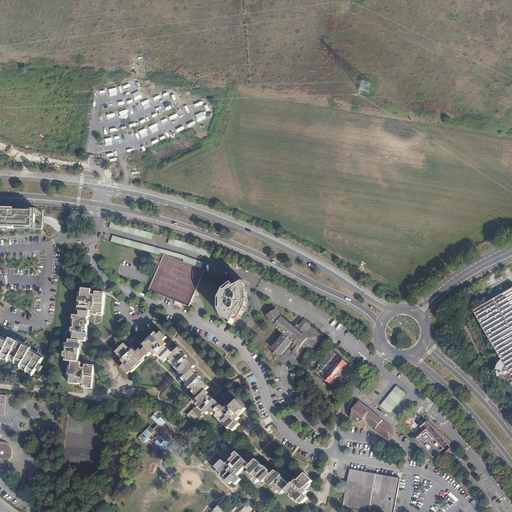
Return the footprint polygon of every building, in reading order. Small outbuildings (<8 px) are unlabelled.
[(3,209),(0,208),(0,226),(4,226),(17,227),(17,225),(27,225),(27,226),(34,226),(34,209),(15,208),(15,206),(3,206),(3,209)] [(111,222),(109,228),(152,240),(153,234),(111,222)] [(183,262),(201,268),(203,262),(185,256),(113,236),(111,242),(160,255),(160,253),(184,259),(183,262)] [(170,238),(168,244),(192,251),(209,257),(212,252),(193,244),(170,238)] [(189,307),(190,305),(196,289),(204,271),(200,269),(164,254),(154,278),(152,284),(149,290),(164,297),(176,301),(174,304),(181,307),(182,304),(183,304),(188,307),(189,307)] [(488,286),(484,279),(472,286),(474,288),(472,289),(474,294),(488,286)] [(242,280),(241,281),(244,290),(245,299),(244,307),(240,314),(239,316),(240,317),(241,317),(241,316),(242,313),(244,311),(245,309),(245,307),(245,306),(246,304),(247,299),(247,298),(246,295),(247,291),(246,288),(244,285),(242,280)] [(244,290),(241,281),(233,286),(222,293),(221,294),(220,296),(220,297),(219,299),(219,300),(219,301),(219,302),(219,307),(220,309),(220,310),(224,317),(231,323),(233,319),(236,314),(237,312),(240,314),(244,307),(245,299),(244,290)] [(222,293),(233,286),(230,282),(229,283),(227,285),(224,288),(221,290),(221,293),(219,296),(218,297),(218,303),(219,304),(218,307),(218,308),(221,313),(222,316),(222,318),(224,319),(227,321),(230,323),(231,323),(224,317),(220,310),(220,309),(219,307),(219,302),(219,301),(219,300),(219,299),(220,297),(220,296),(221,294),(222,293)] [(511,288),(473,311),(476,317),(477,317),(502,360),(501,360),(498,363),(497,364),(496,367),(496,370),(496,371),(496,375),(498,377),(500,380),(503,382),(507,383),(508,383),(510,383),(511,382),(511,288)] [(82,316),(75,315),(74,328),(77,329),(76,332),(74,332),(73,340),(86,341),(88,317),(89,317),(90,311),(94,312),(95,310),(99,311),(99,313),(103,314),(105,295),(96,294),(96,296),(92,295),(92,290),(84,289),(84,293),(82,293),(80,311),(82,312),(82,316)] [(304,330),(309,324),(303,319),(298,325),(295,323),(292,326),(282,318),(282,317),(276,309),(266,315),(272,324),(274,325),(275,326),(276,327),(283,333),(272,348),(278,353),(281,355),(292,340),(295,342),(292,346),(294,348),(292,351),(294,353),(297,356),(305,346),(310,350),(315,344),(310,340),(312,337),(304,330)] [(122,356),(124,358),(122,360),(121,361),(124,364),(121,368),(126,373),(129,370),(131,371),(144,359),(142,357),(146,354),(148,356),(152,353),(155,356),(156,355),(158,353),(160,355),(164,351),(167,348),(165,346),(167,344),(164,341),(167,337),(162,332),(159,335),(158,334),(144,347),(146,348),(143,351),(140,348),(139,349),(136,352),(133,349),(131,351),(124,343),(116,351),(119,354),(123,350),(126,352),(122,356)] [(4,352),(8,341),(1,338),(0,340),(0,356),(1,357),(4,352)] [(16,360),(24,345),(10,338),(8,341),(4,352),(6,353),(6,355),(8,357),(7,360),(8,361),(10,357),(16,360)] [(68,356),(67,361),(74,361),(78,362),(80,344),(72,343),(69,343),(68,347),(67,347),(66,356),(68,356)] [(23,363),(30,350),(31,349),(24,345),(16,360),(23,363)] [(187,374),(193,369),(195,366),(186,357),(187,356),(183,353),(183,354),(180,351),(181,350),(179,348),(173,353),(170,350),(162,358),(165,361),(169,357),(175,362),(174,363),(178,368),(180,366),(182,368),(183,368),(185,371),(184,371),(187,374)] [(37,354),(30,350),(23,363),(22,365),(28,369),(37,354)] [(333,386),(350,365),(331,350),(314,371),(333,386)] [(37,354),(28,369),(35,373),(44,358),(37,354)] [(81,362),(78,362),(74,361),(73,366),(71,366),(69,383),(79,384),(79,383),(83,384),(84,380),(88,380),(88,386),(92,387),(94,367),(85,366),(85,368),(81,367),(81,362)] [(196,371),(193,369),(187,374),(184,378),(189,383),(188,384),(192,389),(194,387),(196,389),(197,389),(199,391),(206,385),(200,378),(201,377),(198,374),(197,375),(194,372),(196,371)] [(389,413),(405,393),(397,387),(381,406),(389,413)] [(0,471),(1,471),(2,471),(3,470),(3,471),(4,471),(6,471),(6,470),(7,470),(7,468),(8,468),(9,467),(10,466),(10,465),(10,464),(8,463),(8,462),(7,462),(9,461),(10,460),(12,458),(13,455),(13,453),(13,452),(12,450),(12,448),(10,446),(9,445),(7,443),(5,443),(4,442),(1,442),(0,442),(0,403),(5,404),(6,397),(7,395),(0,394),(0,471)] [(199,404),(196,408),(195,407),(187,414),(189,417),(191,415),(196,420),(194,422),(196,424),(201,419),(200,418),(203,415),(201,413),(205,410),(208,413),(209,412),(212,414),(216,411),(220,407),(207,394),(198,403),(199,404)] [(242,410),(245,407),(238,401),(237,400),(232,405),(230,407),(228,406),(225,409),(221,405),(220,407),(216,411),(219,414),(218,415),(231,428),(232,427),(235,430),(241,424),(237,421),(240,418),(237,414),(239,412),(236,409),(238,406),(242,410)] [(393,428),(359,401),(353,409),(351,418),(358,420),(358,418),(360,418),(360,420),(365,421),(366,419),(368,420),(368,422),(369,423),(376,428),(379,431),(379,433),(389,441),(393,435),(393,428)] [(162,425),(164,424),(166,422),(156,412),(151,418),(158,425),(153,429),(150,426),(139,438),(146,445),(148,443),(151,440),(163,452),(166,449),(172,443),(162,432),(162,429),(164,427),(162,425)] [(421,427),(422,429),(428,425),(434,432),(436,431),(442,437),(440,439),(444,443),(445,441),(448,444),(452,442),(428,421),(421,427)] [(428,425),(413,438),(434,462),(449,449),(446,446),(448,444),(445,441),(444,443),(440,439),(442,437),(436,431),(434,432),(428,425)] [(250,465),(236,451),(234,453),(235,455),(226,464),(222,460),(217,466),(236,485),(239,482),(235,477),(237,475),(238,476),(247,466),(248,467),(250,465)] [(250,465),(248,467),(251,470),(253,468),(256,471),(254,473),(256,474),(254,476),(259,481),(260,480),(263,482),(271,474),(268,472),(269,471),(264,466),(264,467),(256,459),(250,465)] [(393,511),(400,478),(350,469),(347,482),(343,507),(366,511),(393,511)] [(290,485),(277,473),(268,482),(278,492),(279,491),(281,493),(286,489),(298,502),(299,500),(302,503),(308,498),(304,494),(307,491),(304,488),(307,485),(303,482),(305,479),(309,483),(310,484),(312,481),(305,473),(297,480),(297,479),(293,483),(293,482),(290,485)]
